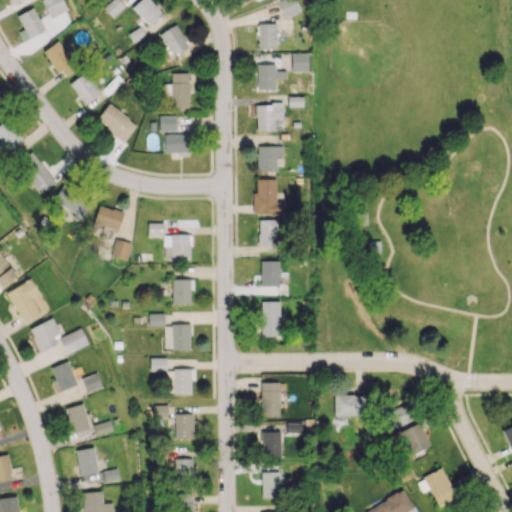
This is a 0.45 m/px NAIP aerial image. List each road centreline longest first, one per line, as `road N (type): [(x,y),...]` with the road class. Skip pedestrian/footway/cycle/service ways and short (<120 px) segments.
road 1 (residential): [(202,0),(216,13),(224,47),(228,511)]
road 2 (residential): [(0,44),(43,113),(89,164),(157,190),(226,189)]
road 3 (residential): [(511,381),(455,382),(405,363),(227,364)]
road 4 (residential): [(0,343),(39,432),(51,511)]
road 5 (residential): [(508,511),(458,418),(455,382)]
